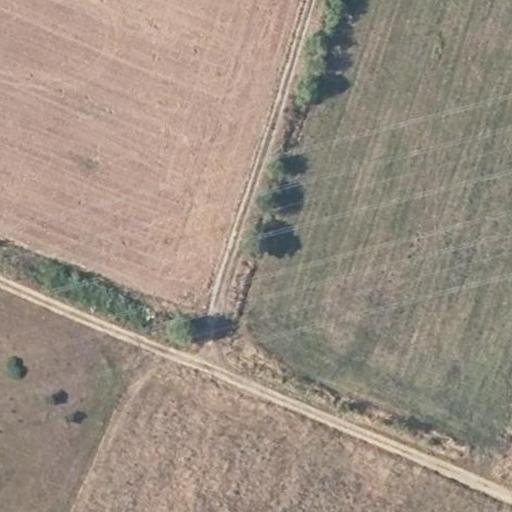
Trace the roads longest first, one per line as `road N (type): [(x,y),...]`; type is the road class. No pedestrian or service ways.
road 1 (track): [(327,0),(323,29),(263,146),(205,362),(511,492)]
road 2 (track): [(205,362),(0,272)]
